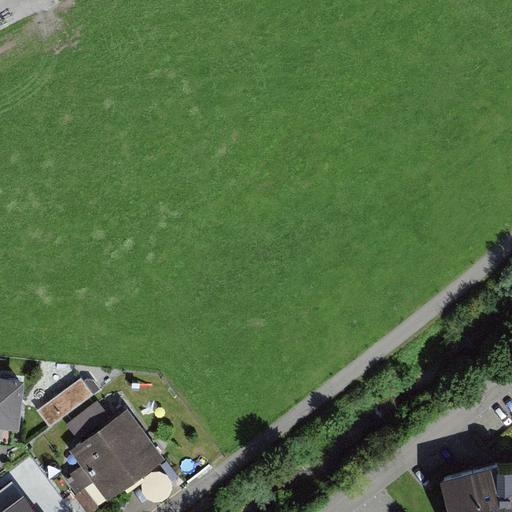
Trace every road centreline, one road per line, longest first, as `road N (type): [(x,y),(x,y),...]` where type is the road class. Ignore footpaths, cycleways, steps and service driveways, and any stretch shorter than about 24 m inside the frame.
road 1 (residential): [(170,511),(511,238)]
road 2 (residential): [(511,382),(340,511)]
